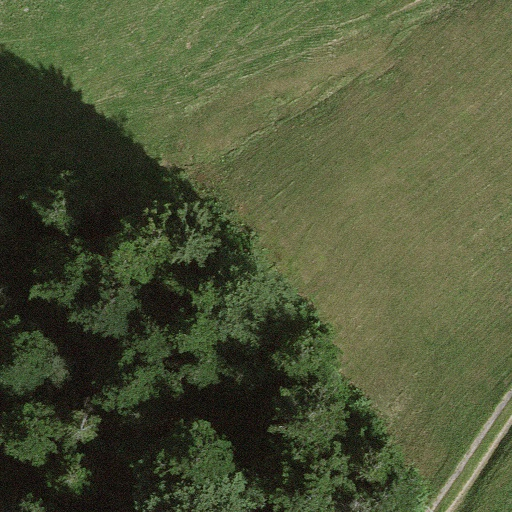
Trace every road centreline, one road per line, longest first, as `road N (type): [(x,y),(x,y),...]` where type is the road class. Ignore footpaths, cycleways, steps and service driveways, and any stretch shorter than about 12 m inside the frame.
road 1 (track): [(30,125),(163,0)]
road 2 (track): [(436,511),(511,398)]
